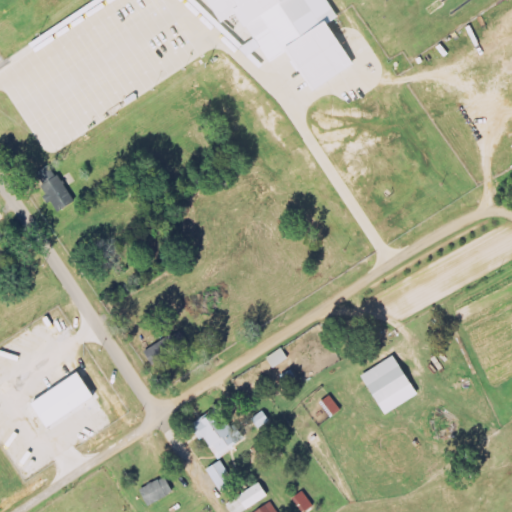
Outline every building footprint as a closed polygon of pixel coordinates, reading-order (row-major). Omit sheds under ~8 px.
[(212,0),(227,24),(244,14),(258,38),(262,40),(276,63),(294,52),(318,92),(361,66),(335,23),(344,18),(332,0),(212,0)] [(247,50),(253,57),(266,47),(260,39),(247,50)] [(62,213),(79,203),(56,165),(40,175),(62,213)] [(184,353),(174,337),(150,352),(160,368),(184,353)] [(293,360),(287,348),(271,358),(277,369),(293,360)] [(392,416),(424,395),(400,356),(367,376),(392,416)] [(101,398),(85,374),(38,405),(54,430),(101,398)] [(196,425),(207,442),(210,440),(223,459),(251,440),(240,423),(236,426),(224,407),(196,425)] [(241,485),(226,461),(211,470),(227,494),(241,485)] [(153,506),(179,493),(170,477),(145,490),(153,506)] [(248,511),(273,497),(265,483),(231,504),(236,511),(248,511)] [(297,498),(304,511),(309,511),(317,508),(308,492),(297,498)]
